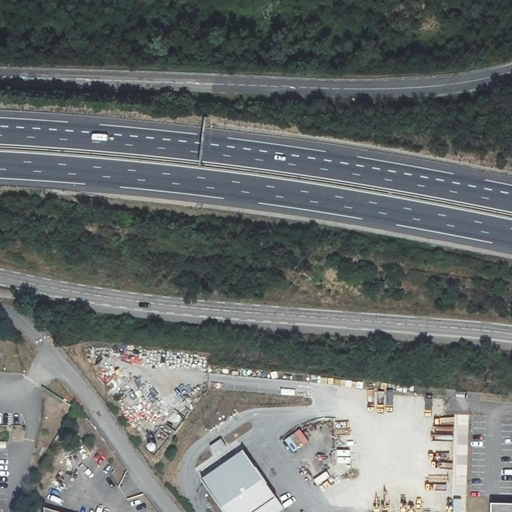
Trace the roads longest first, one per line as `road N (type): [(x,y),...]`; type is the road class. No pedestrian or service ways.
road 1 (motorway): [(0,165),(298,195),(511,234)]
road 2 (motorway): [(511,198),(208,148),(0,130)]
road 3 (tertiary): [(511,333),(220,310),(0,277)]
road 4 (tertiary): [(0,76),(413,89),(511,72)]
road 5 (residential): [(172,511),(42,340)]
